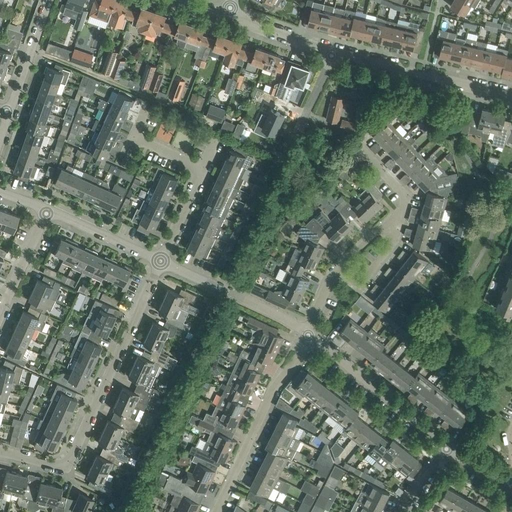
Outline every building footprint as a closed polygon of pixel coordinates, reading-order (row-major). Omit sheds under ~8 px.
[(67,0),(63,14),(77,18),(78,14),(85,16),(87,10),(82,8),(84,0),(67,0)] [(108,21),(111,13),(115,0),(101,0),(102,0),(101,0),(95,0),(90,15),(108,21)] [(124,26),(127,18),(129,19),(132,11),(126,9),(128,3),(121,0),(115,0),(111,13),(108,21),(124,27),(124,26)] [(263,0),(261,4),(272,10),(276,5),(278,6),(281,0),(263,0)] [(318,28),(324,5),(324,6),(313,4),(314,1),(310,0),(307,0),(303,16),(309,18),(307,25),(318,28)] [(465,15),(471,5),(462,0),(453,0),(450,6),(465,15)] [(329,31),(335,7),(329,6),(328,7),(324,6),(325,5),(324,5),(318,28),(329,31)] [(149,26),(154,12),(142,7),(140,14),(134,11),(131,20),(133,20),(132,24),(138,27),(137,29),(139,30),(140,32),(144,33),(146,32),(147,32),(149,26)] [(339,33),(345,9),(345,8),(345,10),(335,7),(329,31),(339,33)] [(345,9),(339,33),(350,36),(351,34),(354,17),(356,11),(351,10),(345,9)] [(167,32),(170,24),(164,22),(166,16),(154,12),(149,26),(147,32),(156,36),(158,33),(160,34),(161,30),(167,32)] [(74,27),(81,29),(85,16),(78,14),(77,18),(74,27)] [(382,41),(386,25),(387,20),(377,16),(375,22),(371,39),(382,41)] [(361,36),(365,20),(354,17),(351,34),(361,36)] [(371,39),(375,22),(365,20),(361,36),(371,39)] [(510,23),(503,20),(502,24),(501,28),(511,31),(511,29),(511,26),(509,25),(510,23)] [(187,39),(192,25),(180,21),(178,27),(172,25),(169,33),(179,36),(177,40),(177,41),(177,42),(177,43),(178,45),(179,46),(181,47),(184,48),(187,39)] [(403,47),(408,25),(398,22),(396,27),(392,44),(403,47)] [(205,46),(208,37),(202,35),(205,29),(192,25),(187,39),(199,43),(194,57),(197,58),(195,64),(199,66),(202,59),(206,46),(205,46)] [(392,44),(396,27),(386,25),(382,41),(392,44)] [(425,31),(419,29),(419,28),(408,25),(403,47),(414,49),(416,41),(422,43),(425,31)] [(2,44),(7,46),(17,49),(23,33),(8,28),(2,44)] [(225,53),(230,38),(218,34),(216,40),(210,38),(207,46),(206,46),(202,59),(199,66),(204,67),(206,61),(211,48),(225,53)] [(455,38),(444,36),(438,34),(435,46),(441,48),(439,56),(450,58),(454,42),(455,38)] [(454,42),(450,58),(461,61),(465,44),(464,44),(466,39),(455,37),(455,38),(454,42)] [(243,59),(246,51),(241,49),(243,43),(230,38),(225,53),(226,53),(223,61),(234,65),(235,62),(239,63),(241,58),(243,59)] [(475,47),(477,41),(466,38),(466,39),(464,44),(465,44),(461,61),(471,63),(475,47)] [(475,47),(471,63),(482,66),(486,49),(486,50),(488,43),(477,41),(475,47)] [(7,46),(2,44),(0,43),(0,60),(7,62),(8,58),(11,59),(13,53),(5,50),(7,46)] [(58,56),(70,60),(73,52),(61,47),(58,56)] [(496,52),(492,69),(502,71),(502,73),(506,57),(507,55),(508,50),(497,47),(496,52)] [(263,66),(269,52),(256,48),(254,54),(248,52),(246,60),(248,61),(245,69),(256,73),(259,65),(263,66)] [(70,60),(89,67),(93,55),(75,49),(70,60)] [(492,69),(496,52),(486,50),(486,49),(482,66),(492,69)] [(269,52),(263,66),(281,72),(284,64),(285,60),(280,58),(281,56),(269,52)] [(110,75),(116,57),(107,54),(101,72),(110,75)] [(119,78),(125,60),(116,57),(110,75),(119,78)] [(511,75),(511,58),(506,57),(502,73),(511,75)] [(63,68),(64,66),(56,63),(54,68),(46,66),(44,72),(46,73),(45,77),(66,84),(70,71),(63,68)] [(149,88),(155,71),(156,66),(147,63),(139,84),(149,88)] [(283,99),(288,84),(294,86),(295,84),(303,86),(306,78),(308,79),(310,73),(308,73),(309,70),(293,65),(291,70),(285,68),(279,86),(276,95),(283,99)] [(155,71),(149,88),(158,91),(158,92),(158,91),(164,74),(155,71)] [(235,85),(239,73),(235,71),(230,84),(235,85)] [(239,73),(235,85),(239,87),(244,75),(239,73)] [(176,76),(169,96),(179,100),(186,80),(176,76)] [(66,85),(66,84),(45,77),(43,81),(41,80),(39,87),(62,94),(65,84),(66,85)] [(58,105),(62,94),(39,87),(37,93),(39,93),(38,98),(50,102),(53,103),(58,105)] [(84,91),(78,89),(77,93),(75,99),(78,100),(80,94),(83,95),(84,91)] [(276,111),(278,107),(285,111),(290,102),(283,99),(276,95),(273,94),(269,92),(265,90),(261,99),(275,106),(273,110),(271,109),(268,116),(262,113),(254,130),(253,130),(267,137),(267,136),(269,131),(275,134),(284,115),(276,111)] [(114,103),(128,110),(130,105),(132,106),(135,100),(118,93),(114,103)] [(189,105),(201,109),(205,98),(193,93),(189,105)] [(338,122),(344,99),(332,96),(326,119),(338,122)] [(53,103),(50,102),(38,98),(36,102),(34,101),(32,107),(49,113),(53,103)] [(101,98),(97,107),(104,110),(103,110),(126,121),(129,114),(126,113),(128,110),(114,103),(108,100),(108,101),(101,98)] [(377,123),(372,128),(376,132),(373,135),(381,142),(395,128),(390,122),(404,109),(398,102),(377,123)] [(210,105),(206,116),(222,122),(224,115),(226,111),(210,105)] [(46,124),(49,113),(32,107),(30,113),(32,114),(30,118),(46,124)] [(489,130),(494,111),(482,108),(479,122),(470,120),(467,132),(482,135),(484,129),(489,130)] [(123,126),(126,121),(103,110),(99,120),(119,130),(121,125),(123,126)] [(506,141),(511,127),(511,121),(504,120),(506,114),(494,111),(489,130),(495,132),(492,144),(504,147),(506,141)] [(46,124),(30,118),(29,122),(27,121),(25,128),(27,128),(44,134),(47,135),(51,125),(46,124)] [(119,130),(99,120),(97,119),(92,129),(100,132),(117,140),(120,134),(117,133),(119,130)] [(357,123),(342,119),(339,129),(354,134),(357,123)] [(470,120),(464,119),(462,130),(467,132),(470,120)] [(224,122),(221,129),(231,134),(235,124),(225,120),(224,122)] [(420,120),(416,124),(420,128),(425,124),(421,120),(420,120)] [(76,134),(78,130),(80,124),(74,122),(72,128),(72,127),(70,132),(76,134)] [(239,139),(241,135),(241,134),(245,125),(238,123),(233,136),(239,139)] [(40,145),(44,134),(27,128),(25,134),(27,135),(26,139),(40,145)] [(388,150),(403,136),(395,128),(381,142),(388,150)] [(114,146),(117,140),(100,132),(96,142),(110,149),(112,145),(114,146)] [(395,158),(410,144),(415,139),(407,132),(403,136),(388,150),(395,158)] [(37,155),(40,145),(26,139),(24,143),(22,142),(20,149),(37,155)] [(110,149),(96,142),(91,140),(86,150),(108,160),(111,154),(108,153),(110,149)] [(372,150),(375,153),(380,149),(380,147),(378,144),(372,150)] [(403,166),(418,152),(410,144),(395,158),(403,166)] [(247,169),(253,157),(247,154),(248,152),(233,145),(231,149),(229,148),(226,154),(228,155),(226,159),(246,168),(247,169)] [(33,165),(37,155),(20,149),(18,155),(20,155),(18,160),(33,165)] [(410,174),(425,160),(418,152),(403,166),(410,174)] [(486,164),(493,173),(499,158),(490,155),(488,162),(486,164)] [(241,178),(246,168),(226,159),(225,163),(222,162),(220,168),(241,178)] [(33,165),(18,160),(17,164),(15,163),(13,169),(37,177),(40,167),(33,165)] [(387,166),(390,169),(395,164),(395,162),(393,160),(387,166)] [(418,182),(432,167),(425,160),(410,174),(418,182)] [(75,168),(74,167),(68,164),(66,169),(58,166),(54,178),(57,179),(54,185),(61,188),(62,185),(65,187),(72,172),(72,173),(75,168)] [(111,164),(109,170),(118,174),(121,169),(111,164)] [(432,167),(418,182),(426,190),(429,186),(430,190),(445,186),(453,185),(460,183),(458,175),(457,175),(456,173),(449,175),(449,176),(442,177),(440,176),(432,167)] [(244,179),(241,178),(220,168),(217,174),(219,175),(217,179),(237,189),(239,189),(244,179)] [(347,173),(343,168),(337,173),(342,178),(344,181),(350,176),(347,173)] [(504,174),(503,177),(509,179),(510,177),(511,172),(506,170),(504,174)] [(85,196),(94,176),(85,171),(82,177),(74,194),(80,197),(81,194),(85,196)] [(82,177),(72,173),(72,172),(65,187),(70,189),(69,191),(74,194),(82,177)] [(159,182),(175,190),(178,184),(176,183),(178,179),(163,172),(159,182)] [(93,203),(104,180),(94,176),(85,196),(89,198),(88,200),(93,203)] [(402,182),(405,185),(410,180),(410,178),(408,176),(402,182)] [(361,199),(374,213),(383,205),(380,202),(377,199),(382,194),(383,195),(384,195),(368,178),(367,177),(361,183),(366,188),(358,196),(361,199)] [(239,189),(237,189),(217,179),(216,183),(213,182),(210,188),(227,196),(234,199),(234,198),(239,189)] [(111,190),(109,189),(109,188),(110,187),(108,181),(107,182),(104,180),(93,203),(100,206),(101,203),(104,205),(111,190)] [(175,190),(159,182),(155,180),(153,186),(150,187),(148,190),(169,199),(171,195),(173,196),(175,190)] [(511,180),(505,194),(511,196),(511,274),(507,282),(509,283),(507,288),(505,287),(502,295),(504,296),(502,301),(500,300),(497,307),(505,311),(503,316),(510,319),(511,312),(511,180)] [(121,202),(127,189),(114,183),(111,190),(104,205),(109,207),(108,209),(114,212),(119,201),(121,202)] [(425,203),(444,208),(447,198),(445,186),(430,190),(431,193),(428,192),(425,203)] [(229,208),(234,199),(227,196),(210,188),(208,193),(210,194),(208,199),(229,209),(229,208)] [(167,203),(169,199),(148,190),(148,192),(149,194),(146,200),(150,202),(166,210),(169,204),(167,203)] [(254,200),(256,197),(250,195),(249,197),(246,203),(245,203),(245,204),(253,208),(254,207),(251,206),(254,200)] [(340,203),(343,206),(348,202),(342,195),(337,200),(340,203)] [(225,218),(229,209),(208,199),(206,202),(204,201),(201,207),(204,208),(225,218)] [(366,221),(374,213),(361,199),(352,207),(366,221)] [(164,215),(166,210),(150,202),(145,212),(160,218),(162,214),(164,215)] [(441,219),(444,208),(425,203),(422,213),(441,219)] [(249,218),(253,208),(245,204),(243,209),(245,210),(243,215),(249,218)] [(220,228),(225,218),(204,208),(201,214),(203,215),(201,219),(222,229),(220,228)] [(3,229),(8,212),(0,209),(0,234),(1,235),(3,229)] [(160,218),(145,212),(138,209),(133,220),(140,224),(141,222),(157,229),(160,223),(158,222),(160,218)] [(289,210),(285,214),(289,218),(293,214),(289,210)] [(331,220),(328,216),(322,210),(314,217),(313,217),(305,225),(320,237),(326,231),(337,242),(345,234),(331,220)] [(8,212),(3,229),(13,232),(19,216),(8,212)] [(345,234),(354,226),(340,212),(331,220),(345,234)] [(438,229),(441,219),(422,213),(419,224),(438,229)] [(217,238),(222,229),(201,219),(200,223),(197,222),(195,228),(216,238),(216,237),(217,238)] [(320,237),(305,225),(303,224),(296,233),(306,240),(301,250),(320,258),(324,248),(317,244),(320,237)] [(435,240),(438,229),(419,224),(416,234),(435,240)] [(211,247),(216,238),(195,228),(192,234),(194,235),(192,239),(211,247)] [(413,234),(413,233),(405,231),(404,235),(410,237),(409,239),(414,240),(413,245),(432,250),(433,248),(435,240),(416,234),(413,234)] [(63,257),(71,240),(66,238),(65,240),(61,238),(59,242),(54,240),(49,251),(63,257)] [(207,257),(211,247),(192,239),(191,243),(188,242),(186,248),(207,257)] [(71,266),(79,247),(77,246),(78,243),(71,240),(63,257),(61,262),(71,266)] [(454,246),(450,262),(455,264),(460,247),(454,246)] [(80,272),(83,266),(90,249),(86,247),(85,249),(79,247),(71,266),(70,267),(80,272)] [(296,248),(288,264),(292,265),(303,271),(306,265),(315,269),(320,258),(301,250),(296,248)] [(93,271),(99,256),(96,255),(97,252),(90,249),(83,266),(93,271)] [(414,250),(407,259),(421,269),(428,275),(434,266),(414,250)] [(100,281),(103,275),(110,258),(105,256),(104,258),(99,256),(93,271),(90,276),(100,281)] [(511,256),(491,306),(495,308),(511,267),(511,256)] [(112,280),(119,265),(116,264),(117,261),(110,258),(103,275),(112,280)] [(414,278),(421,269),(407,259),(401,267),(414,278)] [(303,271),(292,265),(287,264),(285,269),(286,270),(282,280),(287,282),(286,283),(305,291),(309,280),(301,276),(303,271)] [(126,291),(132,277),(128,275),(131,268),(125,265),(124,267),(119,265),(112,280),(123,284),(121,289),(126,291)] [(55,278),(57,272),(46,267),(43,273),(55,278)] [(407,286),(414,278),(401,267),(394,276),(407,286)] [(281,280),(285,270),(279,268),(275,277),(281,280)] [(55,300),(57,295),(59,291),(58,289),(61,284),(44,276),(41,281),(37,279),(33,289),(55,300)] [(401,295),(407,286),(394,276),(387,284),(401,295)] [(300,302),(305,291),(286,283),(283,291),(281,290),(275,290),(274,292),(269,290),(265,298),(286,308),(291,298),(300,302)] [(255,284),(251,292),(265,298),(269,290),(255,284)] [(381,287),(378,291),(394,303),(401,295),(387,284),(383,289),(381,287)] [(50,310),(55,300),(33,289),(28,300),(32,301),(29,307),(44,313),(46,308),(50,310)] [(168,289),(163,300),(187,311),(189,304),(188,303),(189,299),(193,301),(196,295),(183,289),(183,290),(184,290),(181,295),(168,289)] [(378,296),(373,301),(387,312),(394,303),(378,291),(375,294),(378,296)] [(115,306),(118,300),(106,294),(103,300),(115,306)] [(372,309),(374,306),(360,295),(355,302),(369,313),(372,309)] [(114,308),(99,301),(95,299),(88,315),(92,317),(111,325),(116,315),(112,314),(114,308)] [(185,317),(188,311),(187,311),(163,300),(158,311),(171,317),(168,322),(181,328),(184,322),(181,321),(184,316),(185,317)] [(75,301),(72,307),(78,310),(81,304),(75,301)] [(47,315),(44,313),(29,307),(27,312),(23,310),(18,321),(34,328),(41,331),(45,322),(45,321),(44,320),(47,315)] [(372,318),(377,313),(372,309),(369,313),(367,315),(372,318)] [(407,326),(414,317),(409,313),(402,323),(407,326)] [(111,325),(92,317),(88,315),(81,331),(100,339),(103,334),(106,335),(111,325)] [(284,337),(277,334),(279,330),(250,317),(247,324),(258,329),(255,337),(252,335),(249,341),(258,345),(276,354),(284,337)] [(348,340),(359,326),(350,319),(339,333),(348,340)] [(29,338),(34,328),(18,321),(14,331),(29,338)] [(153,322),(148,333),(164,340),(166,335),(170,337),(174,335),(175,333),(184,337),(187,331),(181,328),(169,323),(168,322),(168,323),(166,328),(153,322)] [(66,324),(62,332),(70,336),(74,327),(66,324)] [(356,346),(368,332),(359,326),(348,340),(356,346)] [(25,347),(29,338),(14,331),(9,340),(25,347)] [(98,345),(100,339),(81,331),(74,346),(97,356),(101,346),(98,345)] [(365,353),(376,339),(368,332),(356,346),(365,353)] [(148,333),(143,344),(150,347),(148,350),(150,351),(157,355),(157,356),(166,361),(174,365),(177,360),(169,355),(165,353),(163,353),(164,351),(163,347),(161,346),(162,344),(164,340),(148,333)] [(407,337),(404,340),(408,343),(411,340),(413,337),(409,334),(407,337)] [(54,349),(58,351),(63,341),(58,339),(54,349)] [(220,347),(226,350),(230,342),(224,339),(220,347)] [(374,360),(381,350),(385,346),(376,339),(365,353),(373,360),(374,360)] [(25,348),(25,347),(9,340),(5,350),(9,352),(6,358),(18,363),(24,366),(31,350),(25,348)] [(254,355),(242,349),(239,356),(253,363),(261,366),(264,361),(271,364),(276,354),(258,345),(254,355)] [(47,358),(52,348),(47,346),(45,351),(42,350),(40,354),(47,358)] [(74,346),(69,356),(71,357),(92,367),(97,356),(74,346)] [(54,361),(58,351),(54,349),(49,359),(54,361)] [(379,371),(390,357),(381,350),(374,360),(373,360),(370,364),(379,371)] [(155,356),(152,361),(138,355),(133,365),(154,375),(156,370),(157,370),(159,365),(163,367),(166,361),(157,356),(153,355),(155,356)] [(251,368),(253,363),(239,356),(232,372),(232,373),(256,384),(261,373),(251,368)] [(88,376),(92,367),(71,357),(67,367),(88,376)] [(387,377),(398,363),(390,357),(379,371),(387,377)] [(47,376),(54,361),(49,359),(42,374),(47,376)] [(23,368),(16,365),(5,360),(2,367),(0,366),(0,379),(11,382),(11,381),(19,383),(23,368)] [(396,384),(407,370),(398,363),(387,377),(396,384)] [(133,365),(128,376),(141,382),(139,388),(151,393),(157,396),(159,390),(150,386),(155,375),(154,375),(133,365)] [(80,392),(88,376),(67,367),(72,369),(69,375),(63,372),(57,374),(54,373),(52,379),(80,392)] [(307,373),(302,369),(292,381),(291,380),(286,387),(300,398),(316,378),(308,372),(307,373)] [(415,377),(407,370),(396,384),(404,391),(408,387),(407,387),(415,377)] [(251,394),(256,384),(232,373),(227,383),(227,385),(222,383),(220,387),(224,389),(239,396),(242,390),(251,394)] [(416,394),(427,379),(418,373),(415,377),(407,387),(408,387),(416,394)] [(313,401),(325,385),(316,378),(300,398),(301,399),(304,394),(313,401)] [(0,390),(9,392),(8,392),(11,382),(0,379),(0,390)] [(424,400),(436,386),(427,379),(416,394),(424,400)] [(76,392),(64,387),(57,384),(54,391),(61,394),(57,403),(72,410),(77,399),(73,398),(76,392)] [(321,407),(333,392),(325,385),(313,401),(321,407)] [(24,396),(29,398),(34,387),(29,386),(27,390),(24,396)] [(433,407),(444,393),(436,386),(424,400),(433,407)] [(151,393),(139,388),(136,393),(123,387),(118,398),(139,408),(144,410),(151,393)] [(237,400),(239,396),(224,389),(222,395),(221,395),(216,405),(241,417),(246,406),(237,402),(237,400)] [(9,392),(0,390),(0,401),(6,403),(9,392)] [(29,402),(34,404),(38,394),(34,392),(32,396),(29,402)] [(329,414),(342,399),(333,392),(321,407),(329,414)] [(441,414),(452,400),(444,393),(433,407),(441,414)] [(20,406),(24,408),(29,398),(24,396),(22,400),(20,406)] [(280,397),(276,405),(280,408),(285,401),(280,397)] [(115,410),(126,415),(124,421),(136,426),(137,425),(139,420),(134,419),(139,408),(118,398),(113,409),(115,410)] [(338,421),(350,405),(342,399),(329,414),(338,421)] [(72,410),(57,403),(51,400),(47,410),(67,420),(72,410)] [(450,420),(461,406),(452,400),(441,414),(450,420)] [(236,427),(241,417),(216,405),(212,414),(207,412),(203,419),(225,429),(225,428),(227,423),(236,427)] [(343,431),(357,416),(359,412),(350,405),(338,421),(334,427),(342,434),(344,431),(343,431)] [(459,427),(470,413),(461,406),(450,420),(459,427)] [(297,411),(295,415),(300,418),(302,414),(304,411),(298,407),(297,411)] [(41,419),(63,430),(67,420),(47,410),(43,419),(41,419)] [(298,419),(293,417),(284,412),(276,427),(294,437),(299,427),(295,425),(298,419)] [(352,438),(364,422),(357,416),(343,431),(344,431),(352,438)] [(303,419),(300,424),(307,427),(308,423),(309,423),(310,421),(305,417),(304,419),(303,419)] [(225,429),(203,419),(201,418),(197,426),(212,433),(208,441),(231,452),(236,441),(229,437),(231,431),(225,428),(225,429)] [(39,430),(59,439),(63,430),(41,419),(36,429),(39,430)] [(136,426),(124,421),(121,426),(108,420),(103,431),(119,438),(124,428),(134,432),(136,426)] [(470,429),(474,432),(475,432),(480,425),(476,421),(470,429)] [(360,445),(373,429),(364,422),(352,438),(360,445)] [(17,437),(20,424),(15,423),(12,436),(17,437)] [(23,438),(26,426),(20,424),(17,437),(23,438)] [(289,446),(294,437),(276,427),(271,437),(289,446)] [(369,451),(381,435),(373,429),(360,445),(369,451)] [(36,441),(34,446),(43,450),(45,445),(54,449),(59,439),(39,430),(34,440),(36,441)] [(323,440),(325,437),(327,434),(322,430),(320,433),(320,432),(317,436),(323,440)] [(104,445),(112,448),(110,454),(108,453),(112,455),(121,459),(124,453),(121,447),(116,445),(119,438),(103,431),(98,442),(104,445)] [(369,451),(364,458),(373,464),(376,460),(390,442),(381,435),(369,451)] [(296,450),(289,446),(271,437),(266,447),(270,449),(288,458),(291,460),(296,450)] [(389,462),(401,446),(393,439),(390,442),(376,460),(384,467),(388,462),(389,462)] [(227,462),(231,452),(208,441),(204,450),(198,447),(195,455),(210,461),(212,456),(227,462)] [(397,468),(410,452),(401,446),(389,462),(397,468)] [(282,468),(288,458),(270,449),(264,459),(282,468)] [(397,468),(406,475),(408,473),(413,477),(422,465),(417,461),(419,460),(410,452),(397,468)] [(99,456),(99,455),(96,454),(91,465),(108,473),(110,467),(115,469),(117,464),(122,466),(122,467),(125,461),(121,459),(112,455),(110,461),(99,456)] [(207,467),(210,461),(195,455),(192,460),(198,463),(193,473),(193,474),(211,482),(216,471),(207,467)] [(312,458),(309,464),(320,470),(328,474),(331,468),(323,464),(312,458)] [(331,468),(334,462),(326,458),(323,464),(331,468)] [(278,477),(282,468),(264,459),(260,468),(278,477)] [(105,478),(108,473),(91,465),(86,476),(101,483),(98,488),(110,494),(113,488),(110,487),(112,484),(111,481),(105,478)] [(330,475),(339,480),(342,473),(345,470),(335,465),(333,469),(330,475)] [(260,468),(255,478),(279,490),(280,490),(279,490),(284,480),(278,477),(260,468)] [(0,498),(5,491),(12,493),(17,473),(16,473),(16,472),(12,471),(11,472),(6,471),(4,479),(0,477),(0,498)] [(169,476),(162,473),(159,478),(167,482),(196,495),(199,489),(206,492),(211,482),(193,474),(193,473),(187,471),(184,479),(182,478),(181,479),(170,474),(169,476)] [(27,507),(32,486),(25,484),(28,476),(17,473),(12,493),(18,494),(19,495),(17,502),(19,505),(27,507)] [(334,489),(339,480),(330,475),(325,484),(334,489)] [(255,478),(250,488),(268,497),(274,500),(279,490),(255,478)] [(376,478),(374,482),(384,487),(386,484),(376,478)] [(386,486),(390,490),(395,485),(390,481),(386,486)] [(46,504),(51,485),(40,482),(39,488),(32,486),(27,507),(26,509),(33,511),(39,507),(45,509),(46,504)] [(189,511),(197,511),(201,504),(193,500),(196,495),(167,482),(163,489),(175,494),(170,503),(178,507),(189,511)] [(310,489),(308,493),(316,496),(321,487),(317,485),(313,483),(310,489)] [(329,499),(334,489),(325,484),(320,494),(329,499)] [(384,503),(389,493),(371,484),(366,494),(384,503)] [(63,511),(66,504),(67,497),(60,496),(62,487),(51,485),(46,504),(53,505),(50,511),(63,511)] [(448,508),(457,493),(448,487),(439,503),(448,508)] [(261,497),(250,491),(249,491),(247,496),(258,502),(261,497)] [(307,492),(302,502),(306,504),(311,507),(316,496),(308,493),(307,492)] [(66,504),(63,511),(88,511),(91,507),(90,506),(93,500),(79,493),(74,506),(66,504)] [(454,511),(458,511),(467,498),(457,493),(448,508),(454,511)] [(320,494),(315,504),(324,508),(329,499),(320,494)] [(366,494),(362,503),(378,511),(379,511),(384,503),(366,494)] [(261,497),(258,502),(264,505),(267,499),(261,497)] [(471,511),(476,504),(467,498),(458,511),(471,511)] [(378,511),(362,503),(357,511),(378,511)]
